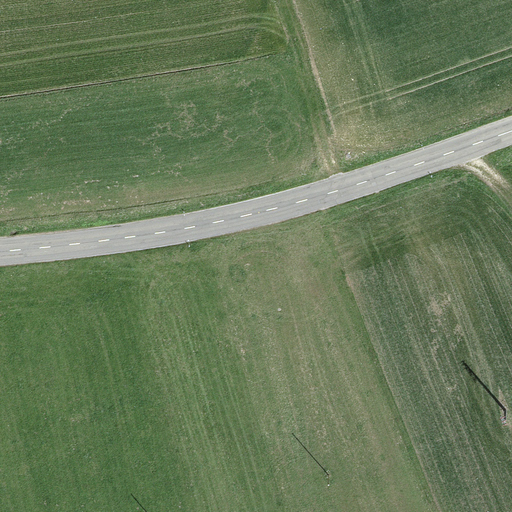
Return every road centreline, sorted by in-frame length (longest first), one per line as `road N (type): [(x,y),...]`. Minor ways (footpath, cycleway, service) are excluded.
road 1 (secondary): [(0,252),(202,229),(511,134)]
road 2 (track): [(266,0),(307,145),(310,202)]
